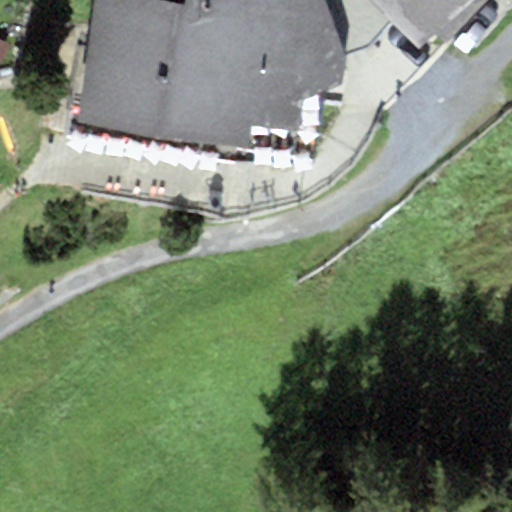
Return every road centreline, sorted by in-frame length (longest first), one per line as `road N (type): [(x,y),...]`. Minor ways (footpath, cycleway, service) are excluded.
road 1 (track): [(511,29),(483,69),(356,195),(291,223),(132,253),(0,322)]
road 2 (track): [(0,201),(19,181),(107,169),(240,185),(326,163),(395,73),(483,69)]
